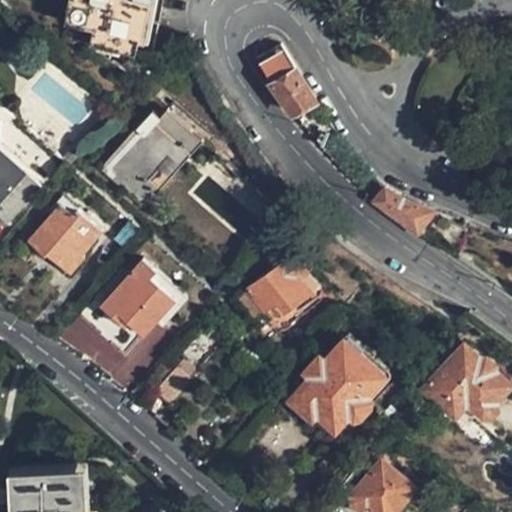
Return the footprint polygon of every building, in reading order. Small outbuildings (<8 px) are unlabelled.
[(94,0),(92,16),(96,17),(94,28),(122,33),(119,48),(154,55),(163,0),(94,0)] [(293,115),(315,101),(282,45),(258,60),(293,115)] [(157,190),(205,136),(169,104),(163,111),(155,105),(144,117),(143,116),(100,165),(140,200),(152,186),(157,190)] [(34,181),(2,152),(3,150),(0,146),(0,218),(2,219),(34,181)] [(385,187),(375,202),(396,218),(419,233),(435,210),(421,204),(407,198),(396,192),(385,187)] [(82,253),(103,226),(78,206),(75,211),(63,202),(31,241),(48,255),(50,254),(73,272),(85,256),(82,253)] [(248,291),(266,314),(279,304),(287,314),(313,292),(301,277),(310,269),(313,261),(312,256),(310,253),(308,251),(302,249),(299,249),(295,251),(248,291)] [(178,297),(153,276),(159,269),(144,257),(103,306),(118,319),(123,315),(145,335),(178,297)] [(279,304),(266,314),(283,335),(295,324),(287,314),(279,304)] [(347,336),(328,357),(315,373),(295,397),(315,416),(319,411),(339,427),(352,411),(355,414),(361,412),(370,401),(371,397),(368,393),(388,371),(347,336)] [(511,381),(464,342),(425,388),(456,414),(468,401),(483,413),(511,381)] [(315,373),(328,357),(322,352),(308,369),(315,373)] [(171,401),(193,376),(180,365),(158,389),(171,401)] [(394,399),(380,415),(396,428),(409,412),(394,399)] [(377,511),(392,511),(417,483),(385,458),(374,471),(362,462),(345,485),(377,511)] [(82,511),(80,469),(17,473),(19,511),(82,511)]
